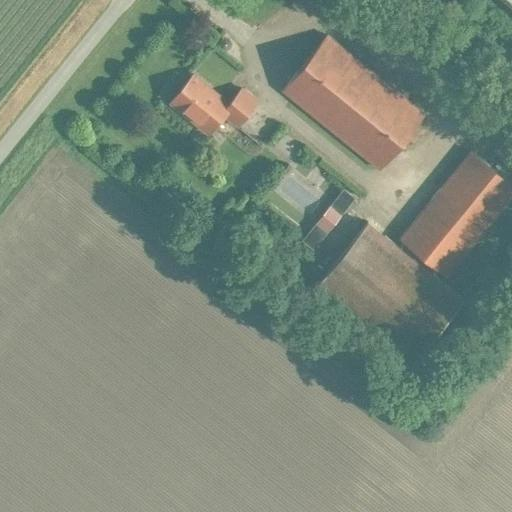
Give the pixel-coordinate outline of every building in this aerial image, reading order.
[(379,168),(423,113),(327,34),(282,89),(379,168)] [(237,125),(257,100),(241,88),(229,103),(193,74),(170,102),(208,133),(223,114),(237,125)] [(312,198),(332,180),(306,150),(282,171),(299,191),(303,188),(312,198)] [(404,241),(399,247),(412,257),(417,251),(446,275),(511,193),(511,183),(470,150),(399,237),(404,241)] [(332,229),(360,189),(348,181),(320,220),(332,229)] [(462,298),(412,257),(399,247),(367,221),(316,283),(411,361),(462,298)]
